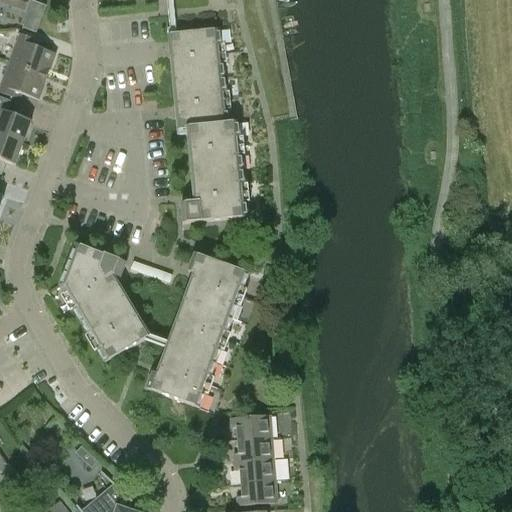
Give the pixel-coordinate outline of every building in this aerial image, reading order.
[(0,0),(0,3),(25,13),(29,0),(0,0)] [(35,2),(25,28),(35,32),(44,5),(35,2)] [(219,31),(196,33),(176,35),(173,36),(173,40),(182,132),(191,131),(198,204),(180,205),(182,226),(247,220),(238,124),(228,125),(219,31)] [(20,36),(10,64),(47,78),(55,55),(31,47),(33,41),(20,36)] [(10,64),(0,89),(0,95),(13,100),(15,93),(39,101),(47,78),(10,64)] [(31,123),(7,114),(11,103),(0,98),(0,136),(23,145),(31,123)] [(23,145),(0,136),(0,161),(15,167),(23,145)] [(147,340),(108,275),(120,280),(126,265),(75,246),(59,289),(105,365),(140,344),(147,340)] [(169,354),(163,372),(161,378),(152,375),(146,391),(199,410),(248,276),(194,256),(188,273),(198,277),(196,281),(195,285),(169,354)] [(270,418),(236,420),(230,421),(230,428),(231,430),(237,429),(238,442),(272,439),(270,418)] [(238,442),(239,455),(232,456),(233,464),(274,461),(272,439),(238,442)] [(82,448),(75,455),(92,471),(98,464),(82,448)] [(275,483),(274,461),(233,464),(234,473),(241,472),(242,485),(275,483)] [(242,485),(243,498),(236,499),(236,508),(244,508),(243,508),(277,505),(275,483),(242,485)] [(128,511),(131,503),(114,486),(82,511),(128,511)]
